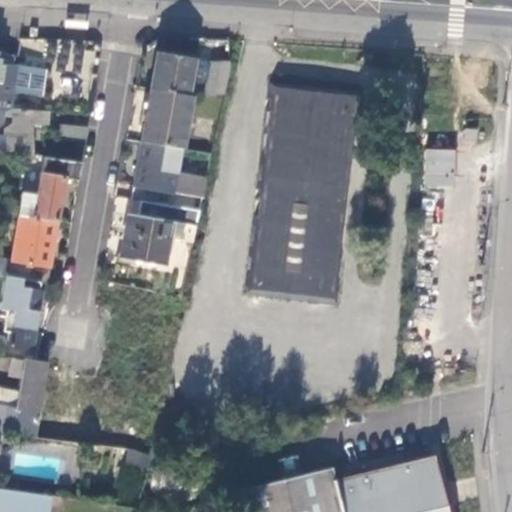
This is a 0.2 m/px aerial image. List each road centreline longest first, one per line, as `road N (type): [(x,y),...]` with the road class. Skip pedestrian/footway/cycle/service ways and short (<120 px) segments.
road 1 (residential): [(129,0),(74,348)]
road 2 (tertiary): [(180,0),(511,24)]
road 3 (tertiary): [(509,430),(502,301),(511,198)]
